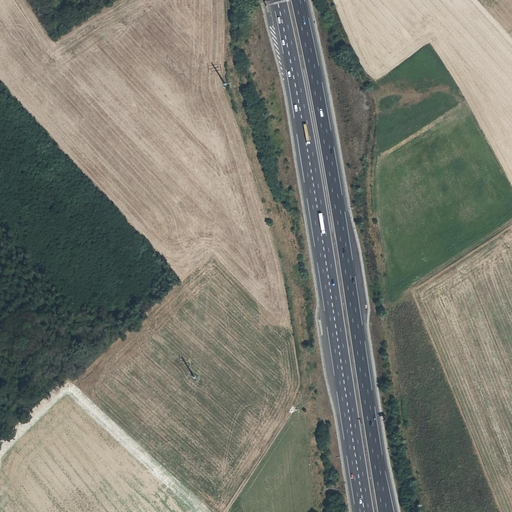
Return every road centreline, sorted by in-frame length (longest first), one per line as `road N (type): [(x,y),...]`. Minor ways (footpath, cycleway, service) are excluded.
road 1 (track): [(225,511),(309,378),(286,250),(232,85),(229,0)]
road 2 (motorway): [(387,511),(298,0)]
road 3 (motorway): [(282,0),(364,511)]
